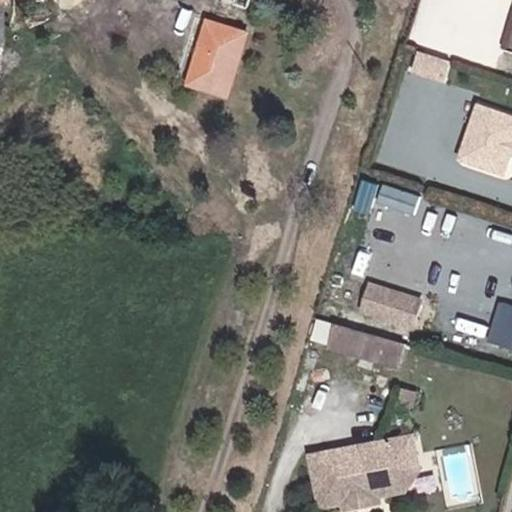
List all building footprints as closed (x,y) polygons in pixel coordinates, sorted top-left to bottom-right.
[(0,0),(0,40),(8,41),(9,0),(0,0)] [(208,19),(190,13),(176,53),(195,59),(208,19)] [(208,19),(195,59),(176,53),(169,74),(228,93),(249,31),(208,19)] [(444,67),(402,53),(396,69),(439,83),(444,67)] [(511,127),(507,119),(474,108),(456,160),(489,171),(501,167),(505,155),(500,151),(502,143),(509,143),(511,133),(511,127)] [(511,156),(511,144),(509,143),(502,143),(500,151),(505,155),(511,156)] [(412,324),(419,300),(372,285),(364,308),(412,324)] [(511,301),(501,298),(488,339),(511,346),(511,301)] [(387,338),(338,323),(329,349),(379,364),(387,338)] [(412,410),(416,394),(399,391),(396,405),(412,410)] [(414,435),(405,437),(411,467),(398,483),(377,487),(378,496),(404,491),(421,467),(414,435)] [(405,437),(311,455),(320,499),(339,495),(340,504),(378,496),(377,487),(398,483),(411,467),(405,437)] [(339,495),(320,499),(322,507),(340,504),(339,495)] [(378,496),(340,504),(342,511),(380,504),(378,496)]
